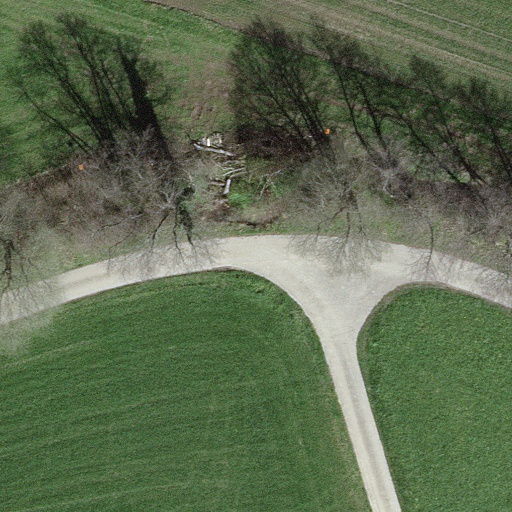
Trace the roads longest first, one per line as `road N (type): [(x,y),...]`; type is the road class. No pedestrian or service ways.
road 1 (unclassified): [(0,308),(170,258),(228,250),(366,254),(511,291)]
road 2 (track): [(301,249),(381,511)]
